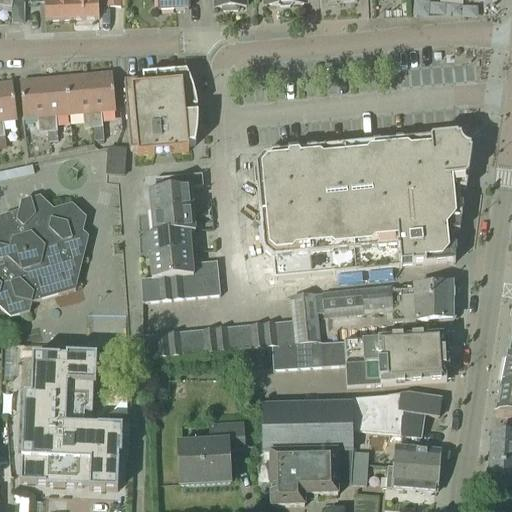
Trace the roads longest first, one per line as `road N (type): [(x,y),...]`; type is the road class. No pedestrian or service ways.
road 1 (tertiary): [(458,511),(510,146)]
road 2 (residential): [(511,38),(463,35),(220,59)]
road 3 (residential): [(223,122),(511,95)]
road 4 (residential): [(220,59),(214,48),(181,42),(0,50)]
road 5 (residential): [(223,122),(236,309)]
